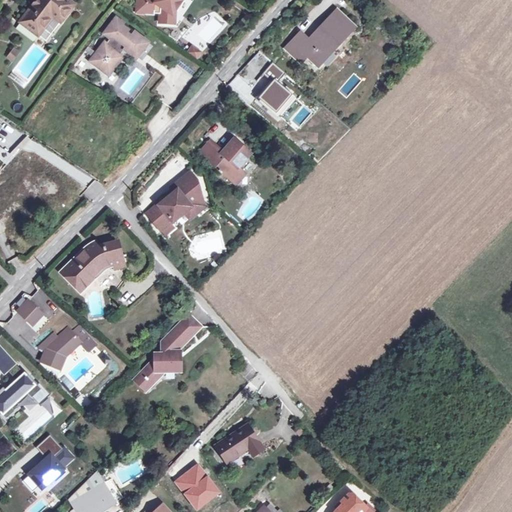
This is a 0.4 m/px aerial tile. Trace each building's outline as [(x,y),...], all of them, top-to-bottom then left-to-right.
[(42,0),(41,1),(40,0),(37,0),(20,22),(37,36),(43,29),(51,35),(74,5),(66,0),(42,0)] [(145,0),(136,0),(135,11),(144,12),(145,0)] [(145,0),(144,12),(158,13),(158,23),(174,23),(174,11),(181,0),(145,0)] [(319,28),(320,29),(308,41),(299,33),(284,49),(296,60),(302,53),(306,57),(316,66),(330,52),(327,49),(334,42),(337,45),(354,27),(336,10),(319,28)] [(100,46),(99,45),(92,53),(93,55),(90,60),(91,61),(90,62),(97,68),(98,67),(103,70),(106,66),(111,69),(120,56),(119,55),(123,49),(125,47),(135,54),(145,40),(133,31),(130,36),(126,33),(128,30),(121,26),(123,23),(115,18),(103,33),(108,38),(104,43),(103,42),(100,46)] [(51,35),(43,29),(37,36),(45,42),(51,35)] [(191,43),(186,51),(198,59),(203,51),(191,43)] [(11,47),(6,58),(13,61),(18,50),(11,47)] [(306,57),(302,53),(296,60),(300,63),(306,57)] [(272,63),(257,80),(265,87),(256,97),(279,118),(297,98),(278,82),(285,74),(272,63)] [(106,66),(103,70),(107,74),(111,69),(106,66)] [(151,66),(140,80),(153,90),(164,76),(151,66)] [(210,141),(199,153),(231,182),(241,171),(238,168),(250,154),(233,139),(221,153),(219,151),(220,149),(210,141)] [(0,148),(0,160),(9,164),(13,153),(0,148)] [(244,174),(241,171),(231,182),(234,185),(244,174)] [(174,193),(169,197),(159,205),(158,204),(146,214),(160,230),(172,221),(173,222),(185,211),(191,207),(196,212),(204,205),(200,200),(202,199),(197,181),(189,172),(170,188),(172,190),(174,193)] [(196,212),(191,207),(185,211),(190,217),(196,212)] [(86,254),(83,250),(61,272),(79,291),(93,278),(90,274),(99,265),(101,263),(104,262),(109,260),(110,264),(112,264),(113,269),(123,266),(120,253),(118,253),(115,241),(101,245),(97,246),(86,254)] [(97,246),(95,242),(83,250),(86,254),(97,246)] [(28,301),(18,312),(32,325),(42,315),(28,301)] [(187,315),(178,324),(191,337),(200,328),(187,315)] [(154,354),(154,360),(143,370),(143,373),(140,373),(139,374),(148,383),(154,383),(164,372),(180,373),(181,359),(175,359),(175,354),(175,352),(191,337),(178,324),(160,342),(160,354),(154,354)] [(54,335),(43,345),(47,349),(45,351),(43,354),(40,362),(54,368),(59,355),(76,338),(80,342),(86,335),(77,326),(71,332),(67,328),(57,338),(54,335)] [(80,342),(76,338),(59,355),(54,368),(58,370),(63,359),(80,342)] [(36,385),(0,343),(0,413),(1,415),(36,385)] [(139,374),(133,380),(145,392),(154,383),(148,383),(139,374)] [(26,410),(23,412),(28,418),(41,406),(54,419),(64,410),(39,384),(19,402),(26,410)] [(217,446),(227,461),(247,448),(251,454),(261,447),(247,426),(217,446)] [(50,434),(37,446),(46,455),(29,472),(30,473),(22,481),(33,492),(38,486),(41,489),(51,479),(55,484),(66,473),(62,469),(73,458),(50,434)] [(221,492),(197,462),(173,481),(197,511),(221,492)] [(103,483),(115,503),(122,498),(111,479),(107,481),(100,470),(97,472),(103,483)] [(103,483),(97,472),(69,500),(75,510),(71,511),(91,511),(104,505),(106,509),(115,503),(103,483)] [(340,503),(342,505),(335,511),(353,511),(361,504),(350,493),(340,503)]
